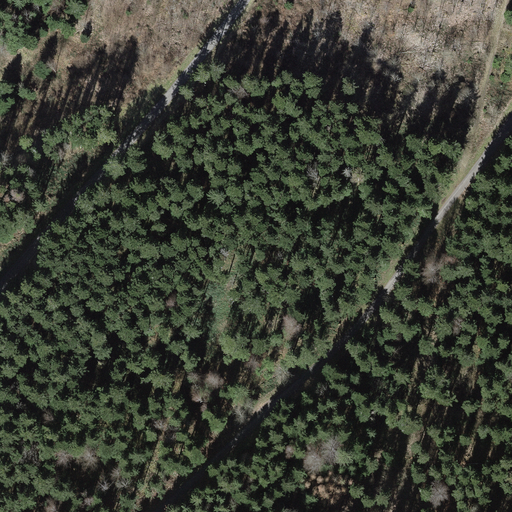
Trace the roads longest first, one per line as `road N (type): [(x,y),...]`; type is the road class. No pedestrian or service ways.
road 1 (track): [(511,109),(486,130),(438,258),(149,511)]
road 2 (unclassified): [(244,0),(0,283)]
